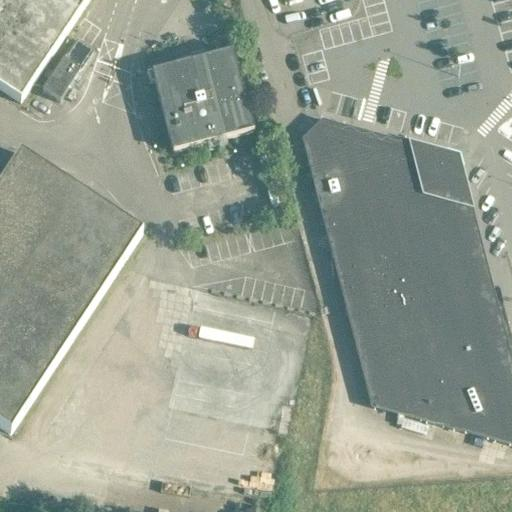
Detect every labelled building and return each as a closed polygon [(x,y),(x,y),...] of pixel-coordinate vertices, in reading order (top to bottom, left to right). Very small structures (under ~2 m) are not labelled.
[(0,0),(0,90),(21,105),(91,0),(0,0)] [(233,53),(152,74),(173,155),(254,134),(233,53)] [(511,375),(470,213),(468,205),(427,194),(417,153),(409,151),(323,126),(306,144),(374,409),(511,446),(511,375)] [(2,181),(0,178),(0,429),(10,435),(143,235),(20,154),(2,181)] [(246,410),(255,376),(214,366),(216,357),(205,354),(194,396),(246,410)]
